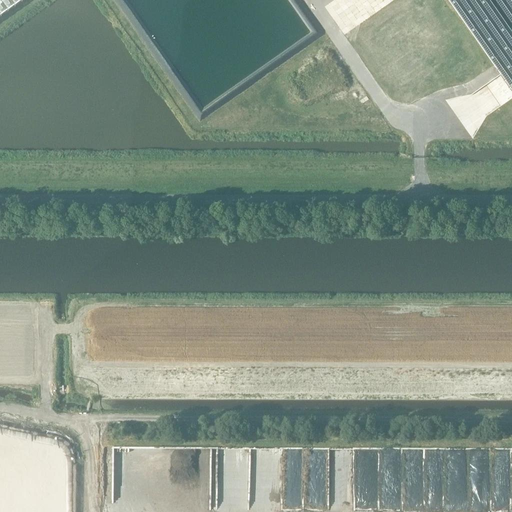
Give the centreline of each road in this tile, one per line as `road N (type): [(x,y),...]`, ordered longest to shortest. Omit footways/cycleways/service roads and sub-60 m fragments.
road 1 (track): [(511,419),(46,420),(0,406)]
road 2 (unclassified): [(0,199),(511,200)]
